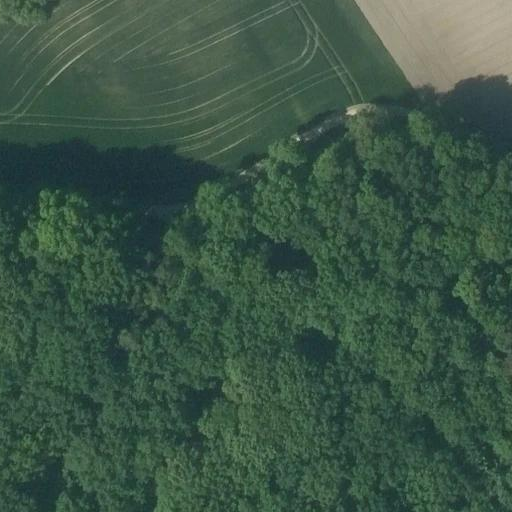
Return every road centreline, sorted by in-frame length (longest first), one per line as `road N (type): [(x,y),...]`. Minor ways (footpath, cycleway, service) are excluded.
road 1 (track): [(511,459),(236,268),(178,216)]
road 2 (track): [(178,216),(365,111),(408,109),(511,159)]
road 3 (track): [(0,195),(131,204),(178,216)]
